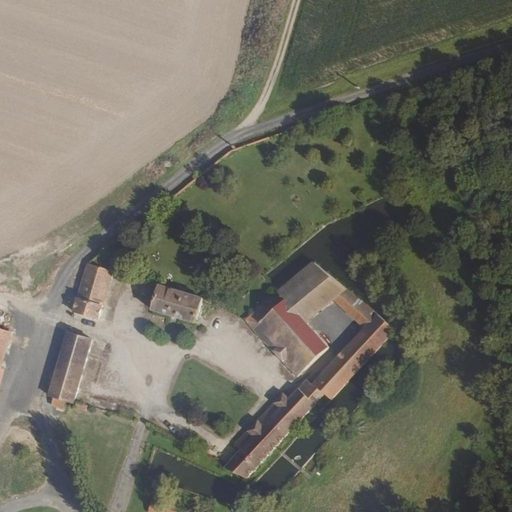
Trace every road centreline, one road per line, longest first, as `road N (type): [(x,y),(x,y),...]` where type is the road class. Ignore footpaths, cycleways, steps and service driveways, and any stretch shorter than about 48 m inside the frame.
road 1 (track): [(0,445),(24,400),(47,306),(86,254),(209,154),(257,132),(294,0)]
road 2 (track): [(257,132),(511,45)]
